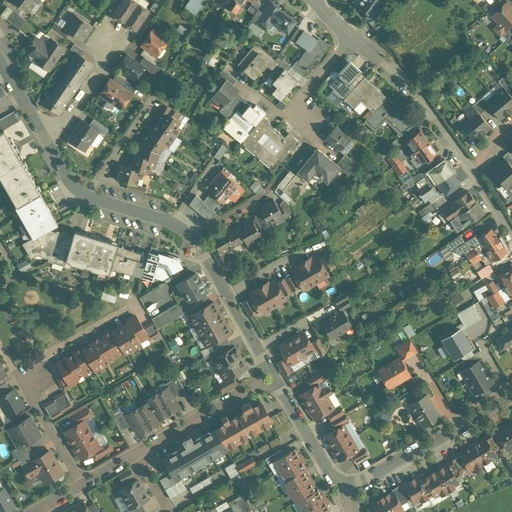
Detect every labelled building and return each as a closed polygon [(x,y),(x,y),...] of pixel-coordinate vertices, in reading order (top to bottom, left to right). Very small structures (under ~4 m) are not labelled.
[(22,7),(12,0),(4,0),(3,2),(12,9),(18,14),(22,7)] [(36,0),(12,0),(22,7),(28,11),(28,10),(35,0),(36,1),(36,0)] [(150,11),(133,0),(122,0),(119,4),(112,15),(136,31),(150,11)] [(157,0),(155,0),(150,9),(156,13),(162,3),(157,0)] [(188,0),(184,7),(195,15),(205,0),(188,0)] [(229,0),(225,7),(230,11),(237,0),(229,0)] [(237,0),(230,11),(235,14),(241,4),(240,4),(242,0),(249,0),(252,2),(253,0),(255,0),(257,1),(257,0),(237,0)] [(360,0),(356,6),(362,10),(360,12),(370,19),(371,20),(376,13),(377,10),(375,9),(381,1),(379,0),(360,0)] [(500,0),(499,0),(491,8),(495,12),(504,4),(500,0)] [(511,6),(507,1),(504,4),(495,12),(491,16),(498,24),(493,29),(500,36),(501,34),(511,23),(511,6)] [(279,10),(270,3),(270,2),(263,13),(256,23),(267,30),(273,22),(287,32),(286,33),(287,33),(296,20),(295,20),(295,21),(280,10),(280,9),(279,10)] [(12,9),(5,19),(19,30),(26,20),(18,14),(12,9)] [(263,13),(257,9),(251,19),(256,23),(263,13)] [(230,11),(227,16),(232,19),(235,14),(230,11)] [(92,26),(73,13),(63,28),(62,29),(69,33),(82,42),(92,26)] [(387,21),(376,13),(371,20),(370,19),(368,22),(377,31),(387,21)] [(69,33),(62,29),(63,28),(55,23),(51,28),(65,38),(69,33)] [(511,23),(501,34),(506,39),(511,33),(511,23)] [(169,39),(153,28),(148,35),(147,35),(145,38),(146,39),(141,46),(144,49),(156,57),(157,56),(169,39)] [(298,28),(291,38),(296,41),(303,31),(298,28)] [(327,47),(303,30),(303,31),(296,41),(295,42),(309,51),(300,63),(297,60),(291,66),(302,75),(307,68),(309,69),(315,60),(317,60),(324,50),(325,51),(327,47)] [(51,39),(46,45),(35,38),(30,45),(34,47),(30,54),(43,63),(42,65),(48,70),(64,48),(51,39)] [(84,50),(74,44),(70,49),(76,53),(76,52),(80,55),(84,50)] [(257,46),(239,67),(254,79),(266,65),(273,71),(279,64),(257,46)] [(156,57),(144,49),(140,54),(144,57),(155,65),(159,58),(157,56),(156,57)] [(208,50),(202,60),(206,62),(213,52),(208,50)] [(80,55),(76,52),(76,53),(70,61),(73,63),(69,69),(83,79),(93,64),(80,55)] [(139,64),(126,55),(117,67),(135,80),(144,68),(144,67),(139,64)] [(155,65),(144,57),(139,64),(144,67),(144,68),(153,75),(159,67),(155,65)] [(237,72),(226,62),(222,68),(233,77),(237,72)] [(298,80),(279,64),(273,71),(268,77),(278,84),(271,92),(280,100),(289,90),(290,90),(293,86),(293,85),(297,80),(298,81),(298,80)] [(350,64),(340,75),(339,74),(329,85),(334,90),(334,89),(344,98),(343,99),(344,99),(355,87),(350,83),(360,72),(350,64)] [(233,77),(222,68),(217,78),(226,82),(227,80),(232,85),(236,80),(233,77)] [(69,69),(55,89),(69,99),(83,79),(69,69)] [(360,72),(350,83),(355,87),(364,77),(360,72)] [(126,81),(116,74),(112,80),(122,86),(126,81)] [(511,87),(511,84),(504,76),(498,81),(503,86),(507,91),(511,87)] [(386,97),(364,77),(355,87),(344,99),(351,106),(360,97),(374,110),(385,99),(386,97)] [(112,80),(110,78),(98,95),(106,100),(103,105),(103,107),(107,110),(109,109),(112,112),(116,107),(117,107),(123,98),(127,101),(132,93),(122,86),(112,80)] [(232,85),(227,80),(226,82),(218,92),(219,93),(215,98),(222,105),(224,106),(236,92),(238,89),(232,85)] [(511,97),(507,91),(503,86),(493,95),(508,113),(511,109),(511,97)] [(55,89),(51,95),(48,93),(42,101),(42,102),(48,106),(59,114),(69,99),(55,89)] [(236,92),(224,106),(222,105),(221,107),(218,111),(229,119),(236,110),(245,101),(245,100),(236,92)] [(508,113),(493,95),(485,101),(489,107),(500,120),(508,113)] [(485,101),(482,97),(477,101),(484,111),(489,107),(485,101)] [(48,106),(42,102),(42,101),(39,99),(36,103),(38,107),(45,111),(48,106)] [(394,104),(392,106),(385,99),(374,110),(372,112),(366,119),(374,126),(384,115),(399,129),(409,118),(394,104)] [(245,101),(236,110),(241,114),(249,105),(245,101)] [(484,111),(477,101),(472,105),(472,106),(473,106),(480,114),(484,111)] [(179,112),(163,104),(157,112),(163,116),(166,111),(175,118),(179,112)] [(253,108),(249,105),(241,114),(251,122),(244,130),(230,118),(229,119),(224,125),(243,140),(263,116),(266,113),(255,105),(253,108)] [(480,114),(473,106),(472,106),(465,113),(467,116),(482,134),(491,127),(480,114)] [(364,107),(358,113),(363,118),(369,112),(364,107)] [(175,118),(166,111),(163,116),(161,118),(160,118),(157,123),(176,136),(181,129),(177,126),(180,121),(175,118)] [(14,112),(0,119),(0,132),(4,130),(19,121),(14,112)] [(261,156),(280,133),(267,122),(268,120),(263,116),(243,140),(261,156)] [(482,134),(467,116),(459,122),(459,123),(463,128),(474,141),(482,134)] [(459,122),(454,117),(450,120),(458,132),(463,128),(459,123),(459,122)] [(105,127),(93,118),(89,125),(97,130),(97,131),(100,133),(105,127)] [(415,124),(409,118),(399,129),(396,132),(400,136),(415,124)] [(89,125),(82,120),(69,140),(84,150),(97,131),(97,130),(89,125)] [(176,136),(157,123),(152,130),(150,129),(147,133),(164,146),(168,148),(176,136)] [(349,138),(335,126),(325,138),(339,150),(349,138)] [(0,132),(0,173),(21,161),(4,130),(0,132)] [(420,130),(414,134),(412,132),(408,135),(409,138),(405,141),(411,149),(408,151),(410,155),(428,142),(420,130)] [(147,133),(144,132),(141,137),(145,140),(142,146),(139,155),(156,161),(159,153),(164,146),(147,133)] [(280,133),(261,156),(272,166),(278,159),(281,162),(288,153),(286,151),(290,147),(292,149),(299,142),(288,133),(285,137),(280,133)] [(428,142),(410,155),(412,158),(416,156),(422,164),(426,161),(427,163),(432,160),(430,157),(436,153),(428,142)] [(215,155),(221,158),(228,148),(223,144),(215,155)] [(317,149),(298,172),(306,179),(313,171),(320,177),(322,175),(327,179),(332,173),(334,175),(339,168),(340,168),(338,166),(317,149)] [(406,152),(398,158),(400,161),(410,155),(408,151),(406,152)] [(511,164),(511,157),(507,152),(502,156),(504,158),(505,158),(511,166),(511,164)] [(395,153),(387,158),(388,160),(393,167),(400,161),(398,158),(395,153)] [(139,155),(134,154),(132,160),(133,160),(133,162),(126,160),(124,166),(147,173),(149,167),(154,169),(156,161),(139,155)] [(359,166),(346,155),(342,161),(353,171),(359,166)] [(410,155),(400,161),(403,165),(412,158),(410,155)] [(498,164),(507,175),(511,170),(511,166),(505,158),(504,158),(498,164)] [(393,167),(388,160),(385,162),(390,169),(393,167)] [(21,161),(0,173),(0,178),(16,206),(39,193),(21,161)] [(353,171),(342,161),(338,166),(340,168),(339,168),(347,175),(353,171)] [(400,161),(393,167),(399,175),(406,169),(403,165),(400,161)] [(444,162),(430,172),(434,178),(428,183),(431,187),(452,172),(444,162)] [(124,166),(118,164),(116,171),(119,172),(116,179),(128,183),(136,185),(137,185),(139,178),(141,179),(143,172),(147,173),(124,166)] [(507,175),(498,164),(491,170),(500,181),(507,175)] [(413,169),(403,177),(406,182),(416,174),(417,174),(413,169)] [(417,174),(416,174),(420,179),(428,174),(425,169),(417,174)] [(511,170),(507,175),(500,181),(502,183),(507,190),(508,190),(511,186),(511,170)] [(236,185),(220,171),(211,183),(214,186),(209,191),(220,200),(222,201),(229,194),(230,194),(236,199),(243,190),(236,185)] [(294,177),(288,172),(277,186),(282,190),(294,177)] [(306,179),(298,172),(294,177),(282,190),(292,199),(308,181),(306,179)] [(452,172),(431,187),(434,192),(441,188),(445,194),(460,183),(452,172)] [(406,182),(409,187),(420,179),(416,174),(406,182)] [(257,193),(263,187),(256,180),(250,186),(257,193)] [(427,182),(416,189),(420,195),(431,187),(428,183),(427,182)] [(145,187),(137,185),(136,185),(128,183),(126,189),(143,194),(145,187)] [(507,190),(502,183),(496,188),(506,203),(511,197),(511,194),(508,190),(507,190)] [(431,187),(420,195),(423,198),(424,200),(435,193),(434,192),(431,187)] [(468,191),(454,201),(458,207),(451,211),(455,216),(475,202),(468,191)] [(220,200),(210,192),(207,196),(207,197),(216,204),(220,200)] [(57,224),(39,193),(16,206),(15,206),(33,237),(33,238),(47,229),(57,224)] [(203,201),(196,195),(189,205),(208,221),(219,215),(212,209),(203,201)] [(420,195),(417,197),(412,201),(415,206),(421,202),(420,201),(423,198),(420,195)] [(442,195),(431,203),(435,208),(446,200),(442,195)] [(216,204),(207,197),(203,201),(212,209),(216,204)] [(278,207),(273,199),(259,207),(266,220),(272,216),(275,221),(282,217),(283,219),(287,216),(286,215),(281,206),(280,206),(278,207)] [(289,204),(284,199),(280,204),(280,206),(281,206),(286,215),(292,211),(289,204)] [(449,220),(455,230),(464,224),(465,225),(483,213),(475,202),(455,216),(449,220)] [(431,203),(423,208),(427,214),(435,208),(431,203)] [(451,211),(447,205),(441,209),(449,220),(455,216),(451,211)] [(264,229),(255,214),(248,218),(247,220),(248,221),(251,219),(258,232),(259,232),(264,229)] [(248,221),(242,224),(240,223),(238,225),(237,227),(231,230),(239,243),(244,240),(248,248),(257,243),(259,246),(264,243),(260,235),(260,234),(259,232),(258,232),(251,219),(248,221)] [(491,228),(478,237),(476,234),(466,241),(469,246),(463,250),(468,258),(478,252),(498,239),(491,228)] [(55,263),(64,234),(57,232),(57,231),(56,231),(55,235),(50,234),(47,229),(33,238),(33,237),(23,243),(31,257),(42,251),(50,253),(47,260),(55,263)] [(87,266),(96,237),(74,230),(73,236),(65,260),(87,266)] [(226,233),(225,231),(219,234),(218,234),(215,235),(215,236),(211,238),(219,251),(220,254),(223,253),(239,243),(231,230),(226,233)] [(64,234),(55,263),(64,265),(65,260),(73,236),(65,233),(65,235),(64,234)] [(459,235),(445,244),(450,252),(464,242),(459,235)] [(96,237),(87,266),(108,273),(110,267),(117,245),(117,243),(96,237)] [(498,239),(478,252),(481,258),(488,254),(493,261),(506,252),(498,239)] [(120,246),(117,245),(110,267),(120,270),(119,272),(120,272),(127,248),(123,247),(122,245),(120,246)] [(127,248),(120,272),(121,270),(130,273),(130,275),(137,251),(133,250),(132,249),(131,249),(127,248)] [(141,253),(137,251),(130,275),(131,273),(141,276),(140,278),(141,279),(142,274),(148,255),(144,253),(143,252),(141,253)] [(223,253),(220,254),(219,251),(214,253),(222,267),(229,264),(223,253)] [(478,252),(468,258),(472,264),(481,258),(478,252)] [(158,256),(148,253),(148,255),(142,274),(152,277),(151,278),(152,279),(153,274),(153,273),(158,256)] [(177,259),(159,254),(158,256),(153,273),(153,274),(162,276),(167,273),(168,274),(178,268),(181,266),(177,259)] [(334,267),(327,254),(318,259),(327,273),(328,273),(327,271),(334,267)] [(317,257),(308,262),(306,260),(303,262),(315,282),(328,275),(327,273),(318,259),(317,257)] [(22,271),(32,265),(27,258),(18,264),(22,271)] [(468,258),(460,264),(463,269),(472,264),(468,258)] [(303,262),(300,264),(301,266),(292,271),(293,273),(301,288),(302,290),(315,282),(303,262)] [(511,266),(498,275),(501,281),(495,285),(497,290),(511,281),(511,266)] [(178,268),(168,274),(167,273),(162,276),(165,283),(181,274),(178,268)] [(485,268),(478,273),(480,277),(487,273),(485,268)] [(195,273),(177,283),(181,291),(184,290),(190,301),(206,291),(202,285),(203,284),(200,279),(199,279),(195,273)] [(293,273),(284,278),(292,291),(300,287),(300,288),(301,288),(293,273)] [(292,291),(284,278),(276,283),(284,297),(285,297),(284,295),(292,291)] [(276,283),(275,281),(265,287),(264,284),(261,286),(273,307),(285,299),(284,297),(276,283)] [(492,281),(485,284),(487,288),(490,294),(497,290),(495,285),(492,281)] [(511,281),(497,290),(504,301),(511,296),(511,281)] [(117,289),(105,285),(103,292),(115,296),(117,289)] [(261,286),(258,288),(259,290),(249,296),(250,297),(259,312),(260,314),(273,307),(261,286)] [(487,288),(476,295),(479,300),(481,300),(487,296),(490,294),(487,288)] [(490,294),(487,296),(489,300),(493,307),(504,301),(497,290),(490,294)] [(345,293),(334,299),(340,311),(350,305),(345,293)] [(459,294),(450,299),(453,303),(462,298),(459,294)] [(259,312),(250,297),(242,302),(250,315),(257,311),(258,312),(259,312)] [(205,299),(189,308),(192,313),(208,304),(205,299)] [(192,313),(189,315),(195,326),(219,312),(213,302),(208,304),(192,313)] [(177,303),(165,310),(171,320),(183,314),(177,303)] [(479,316),(472,304),(457,313),(464,325),(472,320),(479,316)] [(171,320),(165,310),(159,314),(165,324),(171,320)] [(336,314),(328,318),(329,320),(322,324),(323,326),(322,327),(321,329),(325,336),(327,337),(336,332),(337,334),(339,335),(344,332),(345,330),(352,326),(343,311),(336,315),(336,314)] [(219,312),(195,326),(201,336),(225,322),(219,312)] [(165,324),(159,314),(151,318),(153,322),(157,329),(165,324)] [(143,328),(136,316),(127,321),(128,324),(129,323),(139,341),(147,336),(143,328)] [(153,322),(143,328),(147,336),(149,339),(160,333),(157,329),(153,322)] [(225,322),(201,336),(207,347),(226,336),(231,333),(225,322)] [(113,332),(113,333),(114,335),(115,335),(122,348),(122,349),(124,353),(140,343),(139,341),(129,323),(128,324),(113,332)] [(409,325),(404,328),(409,337),(414,334),(409,325)] [(111,328),(101,334),(102,335),(91,342),(92,343),(92,342),(102,360),(103,360),(106,358),(107,360),(120,353),(119,350),(122,349),(122,348),(115,335),(114,335),(113,333),(113,332),(111,328)] [(472,348),(460,328),(441,339),(453,360),(472,348)] [(510,331),(496,339),(502,349),(511,343),(511,328),(509,330),(510,331)] [(310,343),(304,333),(292,340),(302,358),(314,351),(314,350),(310,343)] [(226,336),(210,345),(213,350),(229,341),(226,336)] [(318,339),(310,343),(314,350),(314,351),(317,357),(326,352),(318,339)] [(292,340),(279,347),(285,358),(289,365),(290,364),(302,358),(292,340)] [(410,340),(397,348),(403,358),(416,350),(410,340)] [(229,341),(213,350),(217,356),(232,347),(229,341)] [(82,348),(93,367),(94,370),(105,364),(103,360),(102,360),(92,342),(92,343),(82,348)] [(217,356),(212,359),(219,370),(240,357),(234,346),(232,347),(217,356)] [(82,347),(73,352),(73,353),(74,353),(84,372),(85,372),(93,367),(82,348),(82,347)] [(73,353),(65,358),(65,360),(66,359),(76,378),(77,378),(85,373),(85,372),(84,372),(74,353),(73,353)] [(474,355),(458,364),(462,370),(477,361),(474,355)] [(240,357),(219,370),(225,380),(232,376),(247,368),(240,357)] [(285,358),(277,362),(284,375),(293,370),(290,364),(289,365),(285,358)] [(76,378),(66,359),(65,360),(57,365),(63,376),(68,385),(69,384),(77,379),(77,378),(76,378)] [(400,359),(380,370),(384,378),(384,379),(387,384),(389,385),(390,386),(409,375),(400,359)] [(462,370),(460,371),(467,383),(486,372),(479,360),(477,361),(462,370)] [(320,372),(307,379),(312,388),(319,384),(325,381),(320,372)] [(486,372),(467,383),(474,394),(476,393),(491,384),(492,383),(486,372)] [(63,376),(58,379),(64,389),(70,386),(69,384),(68,385),(63,376)] [(232,376),(225,380),(218,384),(222,392),(237,384),(232,376)] [(185,391),(177,377),(171,380),(179,394),(185,391)] [(179,394),(171,380),(164,384),(166,388),(167,387),(173,398),(179,394)] [(325,381),(319,384),(312,388),(301,394),(308,406),(326,396),(332,392),(325,381)] [(0,384),(0,396),(11,390),(6,382),(0,384)] [(428,384),(412,394),(416,400),(426,395),(428,398),(434,395),(428,384)] [(491,384),(476,393),(479,399),(495,390),(491,384)] [(166,388),(156,393),(168,414),(178,408),(173,398),(167,387),(166,388)] [(11,390),(0,396),(0,402),(7,415),(24,406),(14,388),(11,390)] [(64,392),(53,398),(54,400),(44,405),(51,418),(62,412),(62,411),(72,405),(64,392)] [(168,414),(156,393),(146,399),(147,402),(158,420),(168,414)] [(332,393),(326,396),(308,406),(315,419),(326,412),(333,408),(339,404),(332,393)] [(416,400),(410,404),(411,405),(409,406),(408,407),(411,413),(413,413),(415,412),(423,426),(439,417),(428,398),(426,395),(416,400)] [(147,402),(137,408),(149,429),(160,422),(158,420),(147,402)] [(243,405),(259,431),(264,428),(262,425),(270,420),(270,421),(271,420),(269,418),(261,403),(260,404),(261,404),(255,407),(254,405),(252,406),(249,403),(246,405),(246,404),(243,405)] [(333,408),(326,412),(331,421),(344,413),(339,404),(333,408)] [(259,431),(243,405),(241,406),(244,411),(237,415),(249,437),(259,431)] [(88,408),(72,417),(76,424),(83,420),(83,421),(92,416),(88,408)] [(149,429),(137,408),(127,413),(127,414),(133,424),(138,434),(149,429)] [(127,413),(125,410),(118,414),(126,428),(133,424),(127,414),(127,413)] [(282,411),(269,418),(271,420),(275,427),(286,420),(287,420),(282,411)] [(344,413),(331,421),(336,429),(343,425),(343,426),(349,422),(344,413)] [(126,428),(118,414),(112,417),(120,431),(126,428)] [(223,416),(238,443),(249,437),(237,415),(229,420),(226,415),(223,416)] [(15,425),(7,430),(17,447),(17,448),(27,442),(39,435),(32,424),(34,423),(30,416),(15,425)] [(238,443),(223,416),(221,417),(224,422),(220,425),(221,427),(215,430),(226,450),(238,443)] [(12,420),(0,426),(0,427),(3,433),(7,430),(15,425),(12,420)] [(76,424),(65,431),(73,445),(91,434),(83,421),(83,420),(76,424)] [(275,427),(274,427),(279,436),(292,429),(288,421),(287,422),(286,420),(275,427)] [(336,429),(325,436),(332,448),(356,434),(349,422),(343,426),(343,425),(336,429)] [(509,426),(496,433),(506,450),(511,446),(511,426),(510,428),(509,426)] [(91,434),(73,445),(81,458),(99,448),(99,447),(107,442),(100,429),(91,434)] [(215,456),(226,450),(215,430),(204,436),(215,456)] [(356,434),(332,448),(339,460),(350,454),(357,450),(363,446),(356,434)] [(205,462),(215,456),(204,436),(194,442),(205,462)] [(279,436),(269,442),(271,447),(282,441),(279,436)] [(498,448),(491,436),(486,439),(493,451),(498,448)] [(486,439),(485,437),(472,446),(483,464),(487,471),(488,470),(490,471),(491,470),(491,468),(493,467),(494,465),(490,458),(495,455),(493,451),(486,439)] [(27,442),(17,448),(17,447),(13,450),(18,460),(32,452),(27,442)] [(196,467),(205,462),(194,442),(185,447),(196,467)] [(266,444),(257,449),(260,454),(269,449),(266,444)] [(363,446),(357,450),(350,454),(355,462),(368,455),(363,446)] [(472,446),(458,454),(466,467),(468,471),(474,467),(475,469),(483,464),(472,446)] [(176,478),(196,467),(185,447),(165,458),(176,478)] [(294,449),(275,460),(281,470),(303,458),(301,455),(298,456),(294,449)] [(52,459),(48,452),(49,451),(36,458),(32,460),(33,461),(22,467),(29,478),(39,472),(46,483),(62,474),(62,473),(61,474),(57,468),(59,467),(58,467),(53,459),(54,458),(52,459)] [(18,460),(22,467),(33,461),(32,460),(36,458),(32,452),(18,460)] [(466,467),(459,455),(452,460),(459,472),(466,467)] [(252,457),(236,466),(240,473),(256,464),(252,457)] [(281,470),(276,473),(282,483),(284,482),(303,471),(306,469),(302,462),(304,461),(303,458),(281,470)] [(459,472),(452,460),(446,463),(447,465),(456,478),(461,475),(459,472)] [(456,478),(447,465),(442,468),(442,467),(438,469),(438,470),(436,472),(448,492),(454,488),(454,486),(459,483),(456,478)] [(120,474),(123,481),(135,475),(131,468),(120,474)] [(303,471),(284,482),(290,492),(311,479),(310,476),(307,478),(303,471)] [(172,472),(160,478),(169,497),(182,491),(172,472)] [(429,475),(426,478),(426,477),(424,478),(422,474),(416,478),(428,497),(433,494),(434,496),(440,493),(441,496),(448,492),(436,472),(434,473),(433,472),(429,474),(429,475)] [(404,485),(412,499),(414,503),(420,499),(421,502),(428,498),(428,497),(416,478),(404,485)] [(311,479),(290,492),(296,502),(298,500),(315,491),(311,484),(313,482),(311,479)] [(138,480),(120,489),(130,508),(140,503),(148,499),(138,480)] [(412,499),(404,485),(403,483),(398,486),(406,502),(412,499)] [(406,502),(398,486),(392,490),(393,492),(393,491),(401,505),(406,502)] [(0,490),(0,511),(5,511),(14,507),(3,488),(0,490)] [(315,491),(298,500),(304,510),(326,498),(324,495),(321,496),(317,489),(315,491)] [(401,505),(393,491),(393,492),(389,494),(388,493),(383,496),(391,511),(399,511),(404,510),(401,505)] [(247,511),(252,509),(244,496),(236,501),(242,511),(247,511)] [(391,511),(383,496),(377,500),(378,500),(372,504),(373,505),(367,508),(369,511),(391,511)] [(242,511),(236,501),(235,498),(227,503),(230,508),(232,511),(242,511)] [(326,498),(304,510),(305,511),(325,511),(329,510),(325,502),(328,501),(326,498)] [(83,501),(63,511),(89,511),(87,507),(83,501)] [(227,503),(226,502),(215,508),(217,511),(232,511),(230,508),(227,503)] [(98,511),(94,503),(87,507),(89,511),(98,511)] [(145,511),(140,503),(130,508),(126,510),(126,511),(145,511)]
